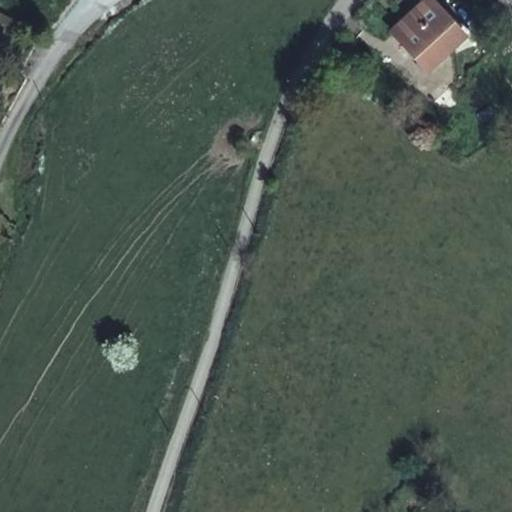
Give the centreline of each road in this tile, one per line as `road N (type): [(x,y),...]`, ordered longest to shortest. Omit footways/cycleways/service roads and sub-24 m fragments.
road 1 (unclassified): [(354,0),(299,76),(155,511)]
road 2 (unclassified): [(120,0),(59,54),(0,186)]
